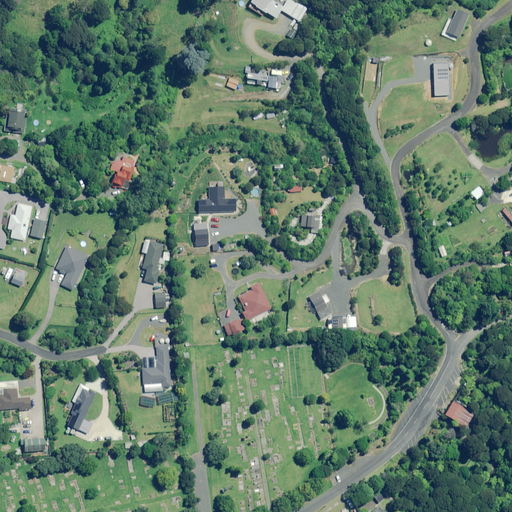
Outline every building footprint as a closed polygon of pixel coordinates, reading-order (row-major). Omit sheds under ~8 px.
[(283,6),(272,0),(252,0),(248,7),(262,15),(265,11),(276,18),(283,6)] [(305,11),(297,5),(293,10),(301,16),(305,11)] [(469,15),(458,10),(452,21),(450,20),(443,35),(457,41),(469,15)] [(276,88),(277,76),(270,75),(268,87),(276,88)] [(25,112),(9,110),(6,131),(22,133),(25,112)] [(111,185),(120,189),(126,175),(128,176),(135,161),(123,156),(121,162),(115,159),(111,169),(116,172),(111,185)] [(15,168),(0,164),(0,180),(11,183),(15,168)] [(94,200),(91,193),(80,197),(83,204),(94,200)] [(9,237),(24,240),(31,204),(16,201),(14,214),(10,214),(7,228),(11,229),(9,237)] [(279,215),(277,207),(269,209),(270,217),(279,215)] [(321,217),(302,214),(301,226),(319,228),(321,217)] [(47,221),(35,218),(31,236),(42,239),(47,221)] [(163,260),(160,259),(164,244),(150,241),(143,268),(147,269),(144,281),(157,284),(160,270),(157,269),(159,263),(164,264),(165,260),(163,260)] [(88,257),(66,247),(56,270),(67,274),(62,285),(73,290),(88,257)] [(271,309),(260,283),(250,287),(252,291),(239,296),(245,311),(243,312),(246,320),(271,309)] [(309,297),(312,301),(305,304),(309,311),(315,307),(322,319),(332,314),(326,303),(330,301),(327,296),(323,298),(319,291),(309,297)] [(167,307),(165,293),(156,294),(157,308),(167,307)] [(352,328),(352,318),(328,318),(328,328),(352,328)] [(246,330),(241,319),(225,325),(229,337),(246,330)] [(171,387),(168,346),(157,346),(158,361),(155,361),(156,368),(143,369),(144,385),(162,384),(162,388),(171,387)] [(68,425),(72,427),(70,433),(74,435),(76,429),(79,430),(96,393),(83,387),(79,396),(76,394),(73,401),(76,402),(70,415),(72,416),(68,425)] [(18,399),(17,389),(0,389),(0,409),(20,409),(20,410),(32,409),(31,398),(18,399)] [(465,427),(473,415),(451,402),(444,415),(465,427)] [(46,451),(46,439),(25,439),(26,451),(46,451)] [(388,497),(384,492),(375,498),(379,503),(388,497)]
